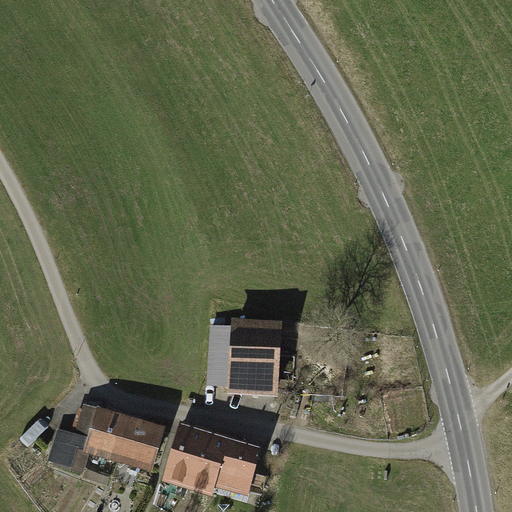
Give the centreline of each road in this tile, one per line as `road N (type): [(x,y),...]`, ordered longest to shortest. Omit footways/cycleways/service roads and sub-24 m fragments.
road 1 (residential): [(0,163),(108,396),(194,424),(468,462)]
road 2 (tertiary): [(468,462),(428,304),(377,178),(270,0)]
